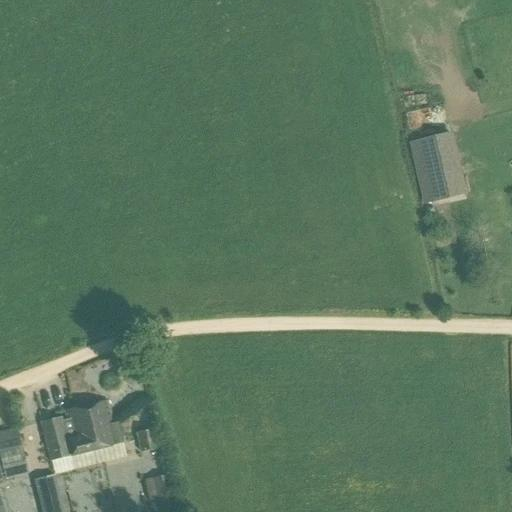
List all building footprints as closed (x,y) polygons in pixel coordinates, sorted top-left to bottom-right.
[(422,160),(435,198),(482,182),(473,158),(447,167),(443,153),(422,160)] [(511,194),(495,196),(497,214),(511,212),(511,194)] [(64,422),(74,456),(123,442),(118,423),(113,425),(108,401),(65,411),(67,422),(64,422)] [(74,456),(64,422),(62,423),(60,417),(41,423),(50,463),(74,456)] [(0,433),(0,453),(21,448),(17,429),(0,433)] [(153,429),(136,433),(140,453),(158,449),(153,429)] [(0,458),(0,461),(4,478),(27,472),(23,453),(0,458)] [(153,478),(160,511),(177,511),(169,474),(153,478)] [(63,511),(55,476),(35,481),(42,511),(63,511)] [(37,511),(32,485),(11,489),(15,511),(37,511)]
